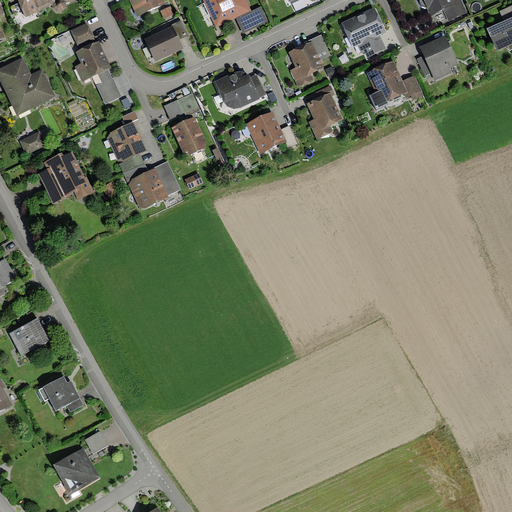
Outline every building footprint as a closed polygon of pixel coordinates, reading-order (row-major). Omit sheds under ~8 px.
[(17,0),(25,15),(51,4),(52,9),(56,13),(61,13),(64,9),(64,1),(65,0),(17,0)] [(159,0),(131,0),(139,18),(163,7),(159,0)] [(243,0),(204,0),(216,27),(249,12),(243,0)] [(423,0),(432,18),(445,12),(450,21),(465,14),(457,0),(423,0)] [(511,9),(501,15),(505,23),(511,19),(511,9)] [(169,10),(161,13),(165,21),(172,18),(169,10)] [(260,11),(238,21),(244,34),(266,24),(260,11)] [(374,11),(342,27),(353,49),(360,45),(367,59),(384,51),(378,39),(385,35),(374,11)] [(511,25),(490,35),(498,53),(511,46),(511,25)] [(79,49),(93,43),(86,28),(72,35),(79,49)] [(173,34),(147,45),(155,63),(181,52),(173,34)] [(311,43),(312,46),(291,56),(299,72),(293,74),(299,88),(309,83),(307,78),(323,71),(316,56),(323,53),(317,41),(311,43)] [(445,42),(422,53),(425,59),(418,62),(424,76),(431,73),(434,79),(457,68),(445,42)] [(82,83),(107,72),(97,48),(78,56),(83,67),(76,70),(82,83)] [(0,72),(0,74),(18,115),(51,100),(40,75),(29,80),(22,63),(0,72)] [(392,65),(367,77),(377,97),(372,100),(376,109),(408,95),(411,101),(421,97),(414,81),(402,86),(392,65)] [(332,71),(326,73),(329,80),(335,77),(332,71)] [(218,86),(230,111),(263,96),(254,78),(246,82),(246,77),(238,76),(218,86)] [(331,89),(316,95),(318,98),(332,92),(331,89)] [(124,110),(132,106),(127,97),(120,100),(124,110)] [(190,97),(164,109),(170,121),(196,110),(190,97)] [(341,123),(330,100),(309,110),(316,125),(311,127),(316,140),(331,133),(328,128),(341,123)] [(122,117),(126,125),(139,119),(135,111),(122,117)] [(271,118),(249,127),(261,153),(283,144),(285,149),(295,145),(288,129),(278,134),(271,118)] [(205,149),(192,121),(174,129),(187,157),(205,149)] [(132,128),(109,138),(125,174),(142,167),(137,157),(144,154),(132,128)] [(21,144),(26,154),(42,146),(37,136),(21,144)] [(89,196),(72,158),(47,169),(50,175),(42,179),(53,204),(76,194),(78,201),(89,196)] [(142,167),(125,174),(141,210),(178,193),(167,169),(147,178),(142,167)] [(198,178),(186,183),(190,191),(201,186),(198,178)] [(108,197),(116,191),(112,184),(103,191),(108,197)] [(2,263),(0,263),(0,294),(15,286),(2,263)] [(23,361),(47,348),(34,325),(11,337),(23,361)] [(67,390),(61,380),(37,393),(43,403),(49,400),(59,419),(81,407),(70,388),(67,390)] [(85,442),(93,455),(104,449),(96,435),(85,442)] [(82,455),(56,468),(71,496),(96,483),(82,455)]
